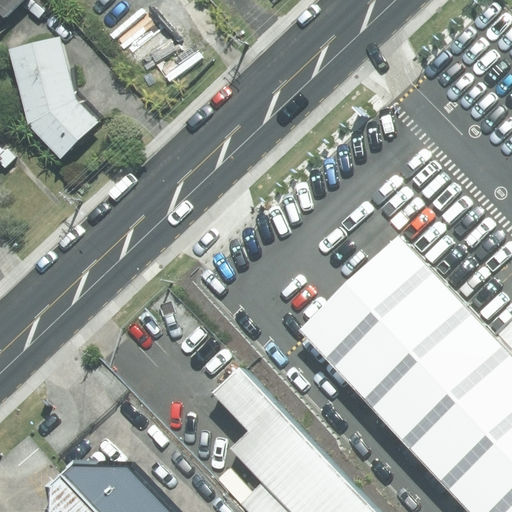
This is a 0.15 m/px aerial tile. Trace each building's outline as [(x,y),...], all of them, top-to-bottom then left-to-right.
[(5,18),(25,0),(0,0),(0,36),(12,25),(5,18)] [(60,156),(97,122),(74,101),(58,39),(11,51),(30,125),(60,156)] [(458,301),(399,239),(295,337),(460,511),(511,511),(511,291),(492,269),(458,301)] [(369,511),(233,367),(203,394),(238,431),(221,447),(282,511),(369,511)] [(163,511),(130,478),(72,482),(59,495),(57,511),(163,511)]
